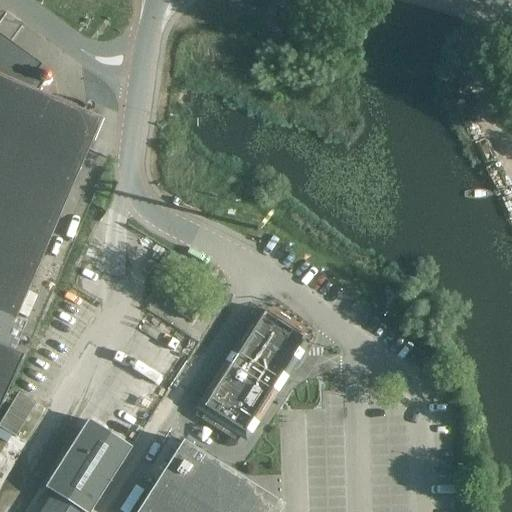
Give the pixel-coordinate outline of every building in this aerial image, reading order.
[(0,348),(13,355),(26,325),(15,321),(88,151),(90,144),(91,145),(101,122),(36,94),(42,87),(43,87),(49,86),(53,81),(52,75),(46,71),(40,72),(45,66),(0,37),(0,348)] [(179,316),(190,323),(198,310),(186,303),(185,304),(179,316)] [(304,337),(265,312),(209,399),(206,397),(197,411),(195,417),(236,444),(245,430),(248,432),(254,423),(251,421),(272,389),(276,391),(285,377),(281,374),(293,355),(304,337)] [(0,406),(22,358),(13,355),(0,348),(0,406)] [(0,423),(0,439),(7,444),(11,436),(15,438),(35,404),(18,393),(0,423)] [(40,511),(91,511),(131,450),(87,421),(44,489),(52,494),(40,511)] [(274,511),(277,509),(217,471),(217,463),(216,463),(216,465),(182,443),(137,511),(274,511)]
